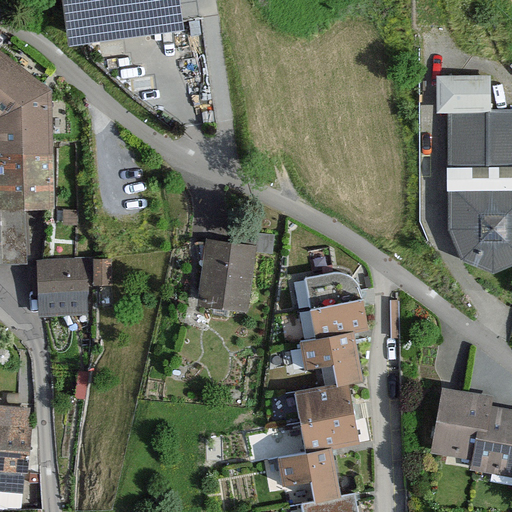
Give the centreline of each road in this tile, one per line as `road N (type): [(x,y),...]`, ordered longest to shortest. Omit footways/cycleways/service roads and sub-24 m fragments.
road 1 (residential): [(511,357),(334,224),(196,166),(0,18)]
road 2 (residential): [(0,302),(30,325),(42,348),(56,511)]
